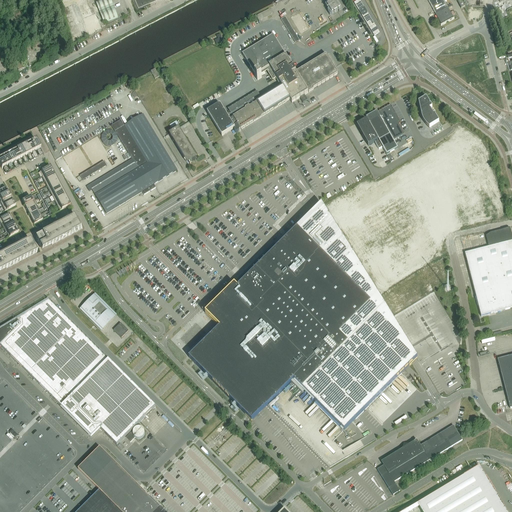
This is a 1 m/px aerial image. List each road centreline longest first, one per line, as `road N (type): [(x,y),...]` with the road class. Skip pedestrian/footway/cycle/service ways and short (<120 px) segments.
road 1 (tertiary): [(92,259),(414,63)]
road 2 (tertiary): [(410,57),(89,254)]
road 3 (unclassified): [(266,510),(74,319),(50,283)]
road 4 (unclassified): [(92,259),(125,306),(303,486)]
road 5 (unclassified): [(477,396),(449,236),(511,222)]
road 6 (residential): [(0,95),(184,0)]
road 7 (unclassified): [(303,486),(462,393),(477,396)]
road 8 (unclassified): [(25,511),(83,452),(2,371)]
road 9 (residential): [(0,279),(89,232),(49,155)]
road 10 (unclassified): [(375,511),(463,457),(486,453)]
road 11 (tertiary): [(511,132),(420,55)]
